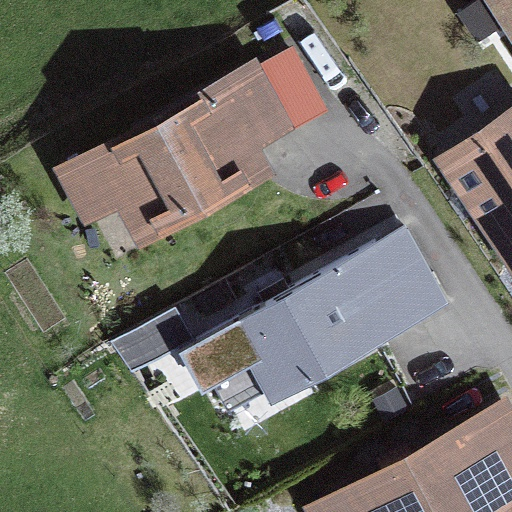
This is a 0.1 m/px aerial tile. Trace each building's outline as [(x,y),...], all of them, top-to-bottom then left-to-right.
[(511,0),(500,0),(511,18),(511,0)] [(322,108),(289,47),(102,148),(144,227),(257,165),(244,140),(278,121),(283,130),(322,108)] [(511,250),(511,113),(448,157),(511,250)] [(403,224),(193,337),(229,403),(263,384),(270,397),(383,335),(379,327),(413,308),(390,267),(418,252),(403,224)] [(511,491),(511,429),(499,407),(352,487),(365,511),(492,511),(508,504),(504,496),(511,491)]
